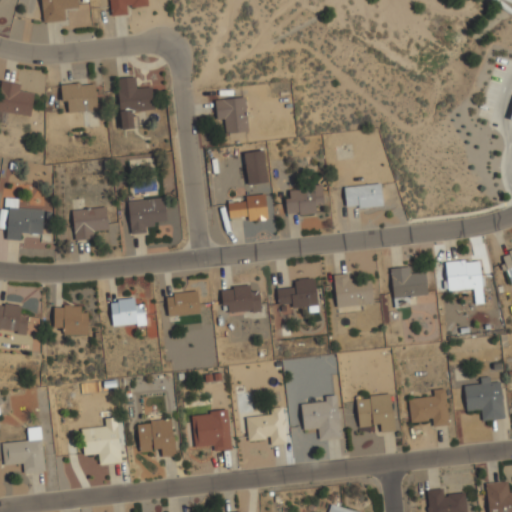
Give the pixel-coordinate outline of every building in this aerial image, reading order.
[(65,20),(64,9),(78,7),(77,0),(40,0),(44,23),(65,20)] [(108,0),(110,16),(127,15),(126,8),(147,6),(146,0),(108,0)] [(132,109),(153,108),(152,86),(139,86),(138,76),(117,77),(118,129),(132,128),(132,109)] [(0,121),(5,122),(6,113),(30,116),(32,94),(21,93),(22,82),(0,80),(0,121)] [(62,113),(97,111),(95,81),(59,83),(62,113)] [(225,134),(248,131),(244,97),(214,100),(217,120),(223,119),(225,134)] [(246,184),(266,183),(264,150),(244,152),(246,184)] [(344,188),(380,184),(382,205),(358,208),(358,205),(346,206),(344,188)] [(287,215),(315,213),(315,205),(323,205),(322,187),(286,189),(287,215)] [(247,221),(266,220),(265,194),(245,195),(245,201),(228,202),(228,217),(247,216),(247,221)] [(165,220),(163,197),(126,200),(129,234),(149,232),(148,222),(165,220)] [(42,233),(43,209),(16,208),(17,198),(3,198),(2,228),(5,228),(4,239),(21,240),(21,232),(42,233)] [(71,209),(73,240),(97,238),(96,227),(107,227),(105,206),(71,209)] [(511,250),(501,254),(511,284),(511,283),(511,250)] [(445,263),(448,291),(473,288),(475,304),(483,303),(478,259),(445,263)] [(390,268),(393,308),(410,306),(409,297),(427,295),(424,272),(409,274),(409,266),(390,268)] [(333,275),(336,307),(373,304),(370,279),(348,281),(347,274),(333,275)] [(291,308),(317,305),(314,277),(294,279),(295,287),(276,289),(278,305),(291,303),(291,308)] [(220,289),(222,306),(227,305),(228,313),(261,310),(258,286),(220,289)] [(165,295),(168,317),(199,313),(197,291),(165,295)] [(112,326),(145,323),(143,304),(134,305),(134,298),(109,301),(112,326)] [(0,329),(26,333),(28,316),(20,315),(21,306),(0,303),(0,329)] [(53,328),(63,328),(63,334),(87,335),(88,313),(81,313),(81,306),(53,306),(53,328)] [(481,421),(503,418),(500,381),(489,382),(489,376),(479,377),(480,384),(463,385),(466,411),(480,410),(481,421)] [(407,399),(411,423),(431,420),(432,427),(449,425),(444,389),(432,390),(433,396),(407,399)] [(300,404),(303,430),(317,428),(319,440),(340,437),(335,395),(324,396),(325,401),(300,404)] [(357,426),(380,425),(380,432),(393,431),(391,395),(356,397),(357,426)] [(286,443),(282,407),(269,408),(270,414),(245,417),(248,441),(269,438),(270,445),(286,443)] [(230,450),(228,411),(191,414),(193,447),(213,446),(213,451),(230,450)] [(121,462),(116,417),(104,418),(105,426),(80,429),(83,455),(97,453),(99,465),(121,462)] [(138,451),(160,450),(161,457),(174,456),(172,420),(136,422),(138,451)] [(3,465),(22,464),(23,473),(44,471),(41,427),(27,428),(27,441),(1,443),(3,465)] [(485,483),(487,511),(511,511),(511,491),(508,492),(507,481),(485,483)] [(426,489),(427,511),(465,511),(464,493),(442,494),(442,489),(426,489)]
